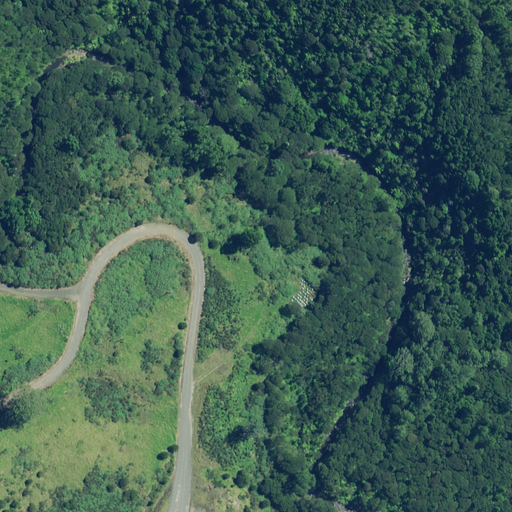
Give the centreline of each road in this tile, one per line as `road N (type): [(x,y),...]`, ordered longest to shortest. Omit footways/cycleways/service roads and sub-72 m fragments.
road 1 (residential): [(174,511),(199,257),(181,232),(149,228),(111,250),(88,289)]
road 2 (unclassified): [(88,289),(80,337),(62,368),(0,408)]
